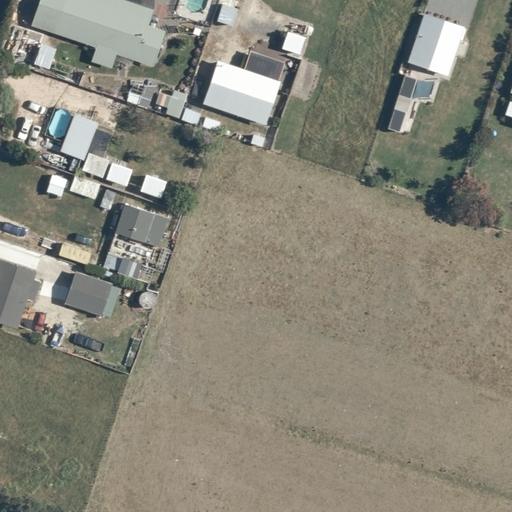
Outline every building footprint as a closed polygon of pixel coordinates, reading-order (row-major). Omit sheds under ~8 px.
[(128,0),(39,0),(31,25),(96,47),(91,61),(112,68),(116,54),(117,54),(114,65),(131,68),(134,60),(153,67),(165,30),(148,24),(154,8),(128,0)] [(234,18),(239,2),(233,0),(223,0),(219,14),(234,18)] [(463,26),(422,12),(406,62),(447,75),(454,54),(464,57),(468,43),(458,40),(463,26)] [(303,36),(286,31),(281,48),(298,53),(303,36)] [(57,48),(41,43),(34,64),(49,69),(57,48)] [(217,59),(202,103),(265,125),(280,81),(278,81),(284,62),(250,50),(243,68),(217,59)] [(398,132),(415,79),(403,75),(386,128),(398,132)] [(179,118),(187,94),(174,89),(171,96),(159,92),(156,103),(168,107),(166,113),(179,118)] [(127,101),(139,105),(142,96),(130,92),(127,101)] [(201,113),(186,107),(182,119),(196,125),(201,113)] [(98,122),(74,113),(59,151),(84,160),(87,152),(88,152),(82,169),(103,177),(109,160),(103,157),(112,134),(95,128),(98,122)] [(255,134),(253,134),(250,143),(262,147),(265,138),(262,137),(263,134),(256,132),(255,134)] [(392,146),(409,152),(413,140),(396,134),(392,146)] [(293,143),(275,135),(271,146),(288,154),(293,143)] [(132,169),(112,162),(106,179),(126,186),(132,169)] [(61,196),(67,179),(52,174),(46,191),(61,196)] [(167,181),(146,174),(140,190),(161,198),(167,181)] [(100,184),(75,175),(70,190),(95,199),(100,184)] [(111,195),(102,192),(96,206),(106,210),(111,195)] [(168,218),(125,204),(115,232),(158,246),(168,218)] [(59,255),(88,264),(92,253),(62,243),(59,255)] [(117,271),(122,257),(122,256),(109,251),(103,269),(105,269),(103,274),(111,277),(113,272),(109,271),(110,268),(117,271)] [(117,272),(137,279),(142,263),(122,257),(117,271),(117,272)] [(36,271),(0,258),(0,321),(17,327),(27,298),(34,300),(41,281),(34,279),(36,271)] [(112,283),(75,271),(64,303),(101,316),(112,283)]
